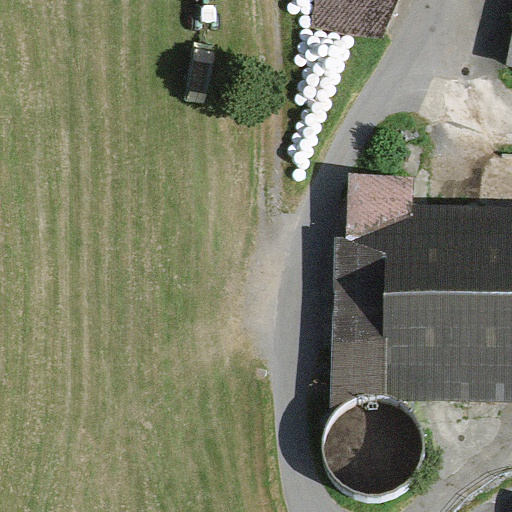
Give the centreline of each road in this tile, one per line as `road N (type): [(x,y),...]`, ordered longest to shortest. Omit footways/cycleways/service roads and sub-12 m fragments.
road 1 (track): [(316,511),(293,391),(309,238),(437,0)]
road 2 (unknown): [(433,14),(474,90),(511,104)]
